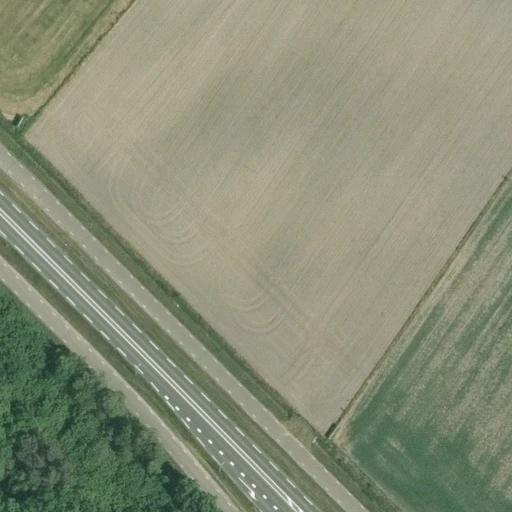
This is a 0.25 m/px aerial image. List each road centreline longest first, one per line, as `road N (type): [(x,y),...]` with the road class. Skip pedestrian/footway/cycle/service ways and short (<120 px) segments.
road 1 (unclassified): [(357,511),(0,156)]
road 2 (primary): [(259,473),(0,213)]
road 3 (unclassified): [(225,511),(0,267)]
